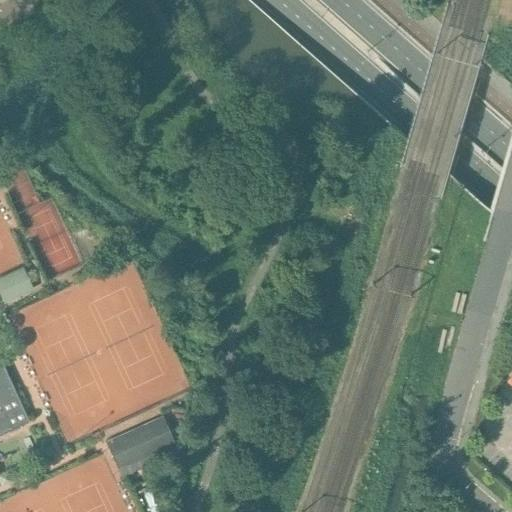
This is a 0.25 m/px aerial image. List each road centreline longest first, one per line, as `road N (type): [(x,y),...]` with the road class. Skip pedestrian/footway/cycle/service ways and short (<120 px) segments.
road 1 (track): [(283,511),(389,158)]
road 2 (unclassified): [(484,511),(454,487),(442,459),(511,191)]
road 3 (secondary): [(271,0),(511,207)]
road 4 (secondary): [(511,153),(335,0)]
